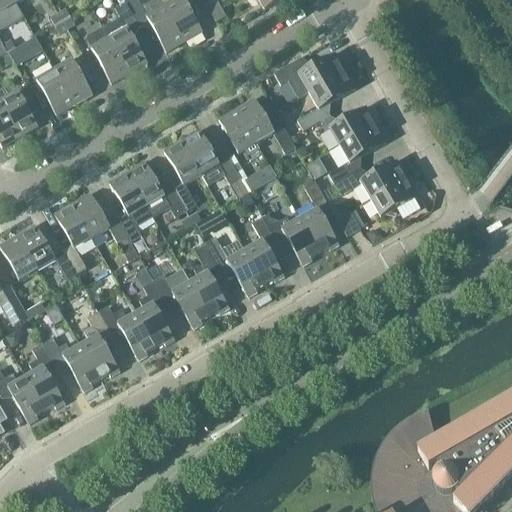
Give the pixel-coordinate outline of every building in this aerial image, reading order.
[(0,0),(0,20),(1,22),(19,11),(16,6),(12,0),(0,0)] [(158,0),(157,0),(141,9),(147,20),(146,20),(166,55),(184,45),(158,0)] [(158,0),(184,45),(202,34),(185,4),(190,0),(158,0)] [(257,0),(265,12),(286,0),(257,0)] [(211,17),(222,11),(217,3),(207,9),(211,17)] [(103,31),(109,41),(130,76),(148,66),(130,35),(139,30),(125,5),(114,11),(120,21),(103,31)] [(66,11),(58,16),(63,24),(71,19),(66,11)] [(222,11),(211,17),(216,25),(226,19),(222,11)] [(55,28),(63,24),(58,16),(50,20),(55,28)] [(75,27),(71,19),(63,24),(67,32),(75,27)] [(59,36),(67,32),(63,24),(55,28),(59,36)] [(130,76),(109,41),(103,31),(88,39),(87,43),(92,52),(91,52),(111,87),(130,76)] [(11,43),(3,47),(8,55),(16,51),(11,43)] [(20,59),(16,51),(8,55),(12,63),(20,59)] [(0,59),(0,67),(1,70),(4,68),(12,63),(8,55),(5,57),(0,59)] [(304,73),(298,63),(274,77),(281,88),(288,84),(298,101),(309,95),(308,95),(342,75),(337,67),(341,65),(335,55),(304,73)] [(73,63),(55,73),(75,108),(93,98),(73,63)] [(57,118),(75,108),(55,73),(36,84),(57,118)] [(303,134),(320,124),(329,119),(324,110),(356,92),(350,82),(347,84),(342,75),(308,95),(309,95),(318,111),(297,123),(303,134)] [(0,104),(20,140),(38,129),(18,94),(0,104)] [(255,102),(237,112),(256,146),(273,136),(285,157),(295,151),(281,126),(272,132),(255,102)] [(20,140),(0,104),(0,146),(2,150),(20,140)] [(330,132),(339,148),(373,129),(368,120),(371,119),(366,109),(334,128),(329,119),(320,124),(326,134),(330,132)] [(238,156),(256,146),(237,112),(219,123),(238,156)] [(334,187),(351,177),(360,172),(355,164),(387,145),(381,136),(378,137),(373,129),(339,148),(349,165),(328,177),(334,187)] [(201,178),(218,168),(230,188),(241,182),(226,157),(217,163),(200,133),(182,144),(201,178)] [(172,189),(186,214),(197,208),(185,187),(201,178),(182,144),(164,154),(181,184),(172,189)] [(319,162),(308,168),(316,182),(320,180),(314,170),(321,166),(319,162)] [(360,172),(351,177),(334,187),(341,198),(361,186),(370,202),(404,182),(399,174),(402,172),(397,162),(365,181),(360,172)] [(186,214),(172,189),(162,195),(145,165),(127,175),(146,209),(163,200),(175,220),(186,214)] [(117,221),(131,245),(141,239),(130,219),(146,209),(127,175),(109,186),(126,215),(117,221)] [(246,187),(251,195),(261,189),(256,181),(246,187)] [(409,191),(404,182),(370,202),(381,220),(418,199),(412,189),(409,191)] [(317,212),(300,221),(319,255),(328,250),(330,254),(339,248),(321,216),(330,211),(315,185),(305,191),(317,212)] [(131,245),(117,221),(108,226),(90,197),(72,207),(92,241),(109,231),(120,251),(131,245)] [(249,197),(242,201),(247,209),(253,205),(249,197)] [(92,241),(72,207),(54,217),(72,248),(62,253),(65,257),(66,259),(72,270),(76,277),(87,271),(75,251),(92,241)] [(350,214),(336,222),(347,240),(361,232),(350,214)] [(189,220),(194,228),(202,223),(197,215),(189,220)] [(319,255),(300,221),(291,226),(287,219),(280,223),(271,220),(269,216),(262,220),(275,242),(284,237),(303,269),(313,263),(311,260),(319,255)] [(194,228),(189,220),(181,224),(186,232),(194,228)] [(275,242),(262,220),(252,226),(261,243),(245,253),(265,287),(273,282),(275,285),(284,280),(266,247),(275,242)] [(17,239),(37,272),(55,262),(36,228),(17,239)] [(373,234),(368,237),(373,246),(382,241),(379,236),(373,234)] [(37,272),(17,239),(0,248),(0,250),(19,283),(37,272)] [(220,274),(230,269),(248,301),(258,295),(256,292),(265,287),(245,253),(238,241),(221,251),(215,240),(204,247),(205,248),(220,274)] [(131,247),(122,252),(130,264),(139,259),(135,251),(131,247)] [(220,274),(205,248),(194,254),(201,266),(193,271),(198,280),(190,285),(210,319),(218,314),(220,317),(230,311),(211,279),(220,274)] [(55,262),(67,283),(77,277),(76,277),(72,270),(66,259),(65,257),(55,262)] [(210,319),(190,285),(173,294),(163,277),(153,284),(166,306),(175,300),(193,332),(203,327),(201,324),(210,319)] [(138,303),(143,312),(136,316),(155,350),(163,345),(165,348),(175,343),(156,311),(166,306),(153,284),(142,290),(147,298),(138,303)] [(2,305),(15,328),(28,320),(25,315),(10,288),(3,292),(0,294),(5,302),(2,305)] [(270,324),(287,315),(279,301),(263,310),(270,324)] [(25,315),(28,320),(30,322),(46,313),(41,305),(25,315)] [(146,355),(155,350),(136,316),(127,321),(121,312),(113,317),(108,309),(98,315),(111,337),(120,332),(139,364),(148,358),(146,355)] [(89,343),(81,347),(100,382),(109,377),(110,380),(120,374),(101,342),(111,337),(98,315),(87,321),(92,329),(83,334),(89,343)] [(16,333),(6,340),(12,349),(18,346),(19,339),(16,333)] [(56,369),(51,360),(43,346),(32,353),(37,361),(29,366),(34,375),(26,379),(45,413),(54,409),(56,412),(65,406),(47,374),(56,369)] [(62,354),(51,360),(56,369),(65,363),(84,396),(93,390),(92,387),(100,382),(81,347),(64,358),(62,354)] [(26,379),(18,384),(13,375),(4,381),(0,373),(0,398),(1,400),(11,395),(29,427),(39,422),(37,418),(45,413),(26,379)] [(479,511),(492,499),(511,479),(511,401),(436,445),(428,416),(428,414),(423,415),(419,417),(413,419),(408,422),(404,424),(400,427),(396,430),(393,434),(389,437),(386,441),(383,445),(381,449),(378,454),(376,458),(375,463),(373,468),(372,472),(371,478),(371,483),(371,487),(371,492),(371,497),(372,502),(373,506),(375,511),(479,511)]
